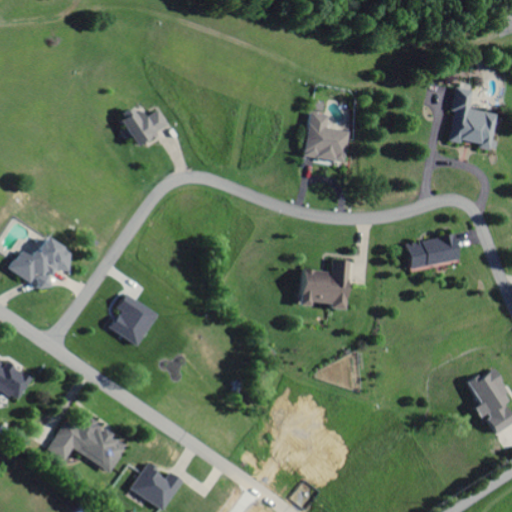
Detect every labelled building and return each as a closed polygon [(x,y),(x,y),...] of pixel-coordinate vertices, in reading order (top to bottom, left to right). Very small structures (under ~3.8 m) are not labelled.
[(442,143),(484,151),(491,115),(464,110),(467,91),(452,88),(442,143)] [(129,148),(163,130),(151,109),(131,120),(126,110),(112,117),(129,148)] [(345,133),(322,130),(324,117),(305,114),(299,158),(340,164),(345,133)] [(24,285),(25,282),(36,290),(51,269),(57,273),(68,258),(32,233),(5,272),(24,285)] [(453,262),(448,237),(399,245),(404,271),(453,262)] [(343,281),(301,276),(299,296),(322,298),(321,308),(340,310),(343,281)] [(0,395),(13,403),(26,379),(3,366),(1,369),(0,368),(0,395)] [(68,451),(104,474),(122,446),(78,417),(71,427),(62,422),(42,452),(60,463),(68,451)]
